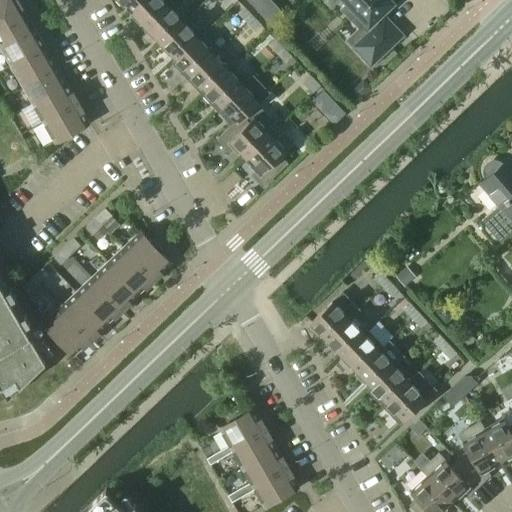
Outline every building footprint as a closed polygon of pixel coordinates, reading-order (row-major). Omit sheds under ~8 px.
[(0,0),(0,23),(24,10),(18,0),(0,0)] [(119,0),(132,13),(144,0),(119,0)] [(144,0),(132,13),(146,28),(172,4),(167,0),(144,0)] [(365,29),(368,32),(353,46),(371,65),(403,35),(385,16),(383,18),(380,15),(394,2),(391,0),(344,0),(347,3),(340,9),(349,19),(356,13),(368,25),(365,29)] [(146,28),(161,44),(187,20),(172,4),(146,28)] [(246,22),(254,15),(245,6),(238,13),(246,22)] [(0,49),(1,49),(2,49),(0,46),(34,27),(24,10),(0,23),(0,49)] [(263,24),(254,15),(246,22),(256,31),(263,24)] [(173,61),(174,62),(202,35),(187,20),(161,44),(175,59),(173,61)] [(1,49),(10,65),(44,45),(34,27),(0,46),(2,49),(1,49)] [(174,62),(188,77),(216,51),(202,35),(174,62)] [(277,53),(284,46),(275,37),(268,44),(277,53)] [(10,65),(21,83),(55,64),(44,45),(10,65)] [(293,55),(284,46),(277,53),(285,62),(293,55)] [(188,77),(203,93),(231,66),(216,51),(188,77)] [(21,83),(32,102),(66,83),(55,64),(21,83)] [(203,93),(218,109),(246,82),(231,66),(203,93)] [(218,109),(232,124),(233,124),(243,115),(244,117),(270,92),(253,74),(246,82),(218,109)] [(37,110),(43,121),(78,101),(73,92),(72,93),(66,83),(32,102),(37,110)] [(78,101),(43,121),(54,141),(88,122),(82,111),(83,111),(78,101)] [(233,145),(245,157),(277,127),(260,109),(248,121),(244,117),(243,115),(233,124),(232,124),(218,138),(228,149),(233,145)] [(292,143),(277,127),(245,157),(257,170),(253,174),(263,185),(286,163),(279,155),(292,143)] [(502,164),(499,161),(497,160),(495,158),(493,158),(492,158),(490,158),(487,159),(486,159),(485,160),(484,161),(483,162),(482,164),(482,166),(481,167),(482,169),(482,171),(483,172),(484,174),(487,177),(480,182),(499,204),(481,220),(500,242),(511,232),(511,163),(508,159),(502,164)] [(95,217),(101,223),(110,214),(104,208),(95,217)] [(101,223),(95,217),(85,227),(92,233),(101,223)] [(124,247),(154,280),(162,273),(161,272),(170,263),(160,253),(163,250),(153,240),(150,243),(140,232),(124,247)] [(65,248),(71,254),(80,245),(74,239),(65,248)] [(124,247),(108,262),(138,294),(146,287),(154,280),(124,247)] [(71,254),(65,248),(55,258),(62,264),(71,254)] [(108,262),(92,277),(123,310),(130,303),(130,302),(138,294),(108,262)] [(404,264),(395,272),(404,283),(414,274),(404,264)] [(34,279),(40,286),(50,276),(44,270),(34,279)] [(382,286),(389,280),(381,271),(374,277),(382,286)] [(92,277),(77,292),(106,324),(114,316),(115,317),(123,310),(92,277)] [(40,286),(34,279),(25,289),(31,295),(40,286)] [(398,289),(389,280),(382,286),(391,296),(398,289)] [(0,380),(2,385),(15,378),(21,385),(47,360),(0,282),(0,380)] [(77,292),(61,307),(91,340),(99,333),(98,332),(106,324),(77,292)] [(310,323),(327,339),(353,314),(358,309),(342,292),(310,323)] [(412,318),(419,311),(411,302),(404,309),(412,318)] [(91,340),(61,307),(45,323),(74,354),(83,346),(84,347),(91,340)] [(428,321),(419,311),(412,318),(420,327),(428,321)] [(327,339),(342,355),(368,330),(353,314),(327,339)] [(342,355),(357,370),(383,345),(368,330),(342,355)] [(441,349),(448,343),(440,334),(434,340),(441,349)] [(457,353),(448,343),(441,349),(450,359),(457,353)] [(357,370),(371,385),(371,386),(398,361),(383,345),(357,370)] [(413,376),(398,361),(371,386),(371,385),(368,388),(383,404),(413,376)] [(418,373),(413,377),(413,376),(383,404),(400,422),(434,389),(418,373)] [(464,375),(443,396),(453,406),(477,383),(470,376),(464,375)] [(230,445),(218,452),(221,457),(222,456),(232,450),(230,447),(265,427),(261,419),(260,419),(254,409),(240,417),(238,413),(229,419),(231,422),(220,428),(230,445)] [(481,423),(480,423),(501,460),(511,453),(511,425),(507,426),(503,418),(484,429),(481,423)] [(419,419),(410,427),(418,435),(427,427),(419,419)] [(469,450),(458,460),(480,483),(491,473),(488,467),(501,460),(480,423),(460,434),(469,450)] [(232,450),(241,466),(275,446),(270,438),(271,437),(265,427),(230,447),(232,450)] [(250,482),(239,488),(243,494),(254,488),(252,484),(287,464),(283,458),(282,459),(275,446),(241,466),(250,482)] [(225,461),(222,456),(221,457),(218,452),(208,457),(214,468),(225,461)] [(397,465),(385,453),(376,462),(388,473),(397,465)] [(439,454),(423,469),(452,501),(465,489),(469,494),(480,483),(458,460),(451,467),(439,454)] [(252,484),(254,488),(264,505),(297,485),(292,475),(293,475),(287,464),(252,484)] [(440,511),(452,501),(423,469),(422,470),(427,476),(411,491),(418,498),(411,505),(417,511),(440,511)] [(246,499),(243,494),(239,488),(228,494),(234,505),(246,499)] [(128,511),(118,502),(106,489),(88,506),(91,511),(128,511)]
